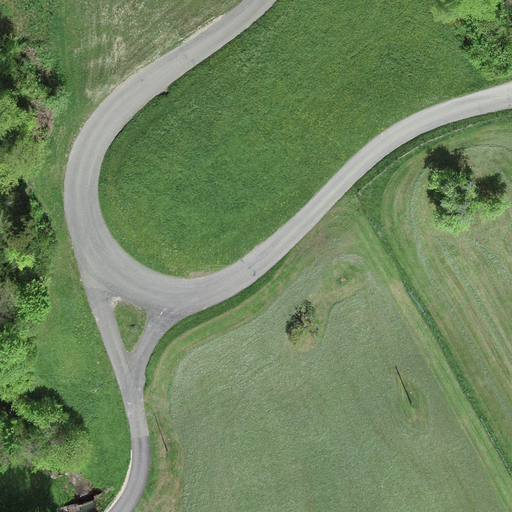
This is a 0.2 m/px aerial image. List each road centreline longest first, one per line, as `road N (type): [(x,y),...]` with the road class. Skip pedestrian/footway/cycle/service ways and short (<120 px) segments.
road 1 (tertiary): [(172,293),(242,273),(407,127),(511,93)]
road 2 (tertiary): [(99,250),(80,194),(96,137),(134,91),(259,0)]
road 3 (unclassified): [(129,390),(98,294),(99,250)]
road 4 (unclassified): [(120,511),(141,460),(129,390)]
